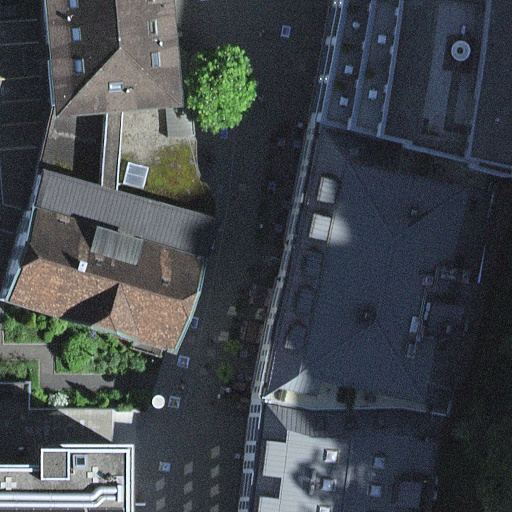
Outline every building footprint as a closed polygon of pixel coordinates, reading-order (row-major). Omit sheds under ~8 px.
[(33,0),(41,120),(157,112),(149,0),(33,0)] [(500,165),(511,70),(511,0),(331,0),(315,122),(384,131),(381,150),(500,165)] [(157,112),(41,120),(28,172),(186,220),(157,112)] [(270,230),(245,376),(299,386),(302,371),(450,399),(500,165),(381,150),(384,131),(315,122),(290,118),(270,230)] [(0,262),(0,298),(148,344),(186,220),(28,172),(0,262)] [(230,469),(222,511),(438,511),(447,410),(401,400),(301,404),(243,392),(230,469)] [(0,511),(104,511),(104,437),(10,437),(10,463),(0,462),(0,511)]
